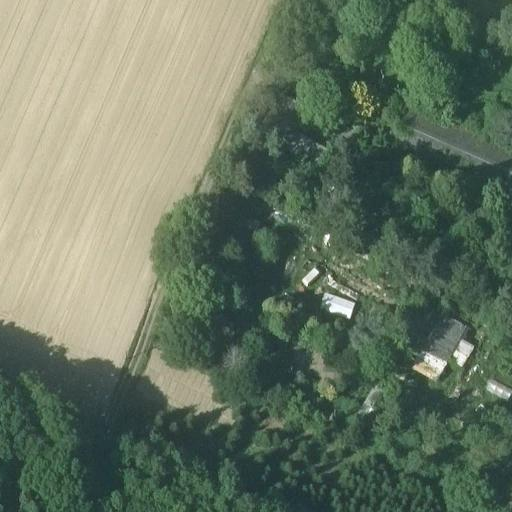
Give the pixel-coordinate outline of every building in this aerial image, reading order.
[(321,109),(290,89),(282,102),(307,118),(307,119),(313,122),(321,109)] [(307,118),(282,102),(262,134),(288,149),(296,137),(307,119),(307,118)] [(511,194),(511,149),(405,104),(388,141),(511,194)] [(315,149),(296,137),(288,149),(307,161),(312,153),(315,149)] [(478,198),(467,192),(453,215),(464,221),(478,198)] [(325,294),(319,309),(349,320),(354,305),(325,294)] [(462,333),(443,323),(416,372),(435,382),(462,333)]
